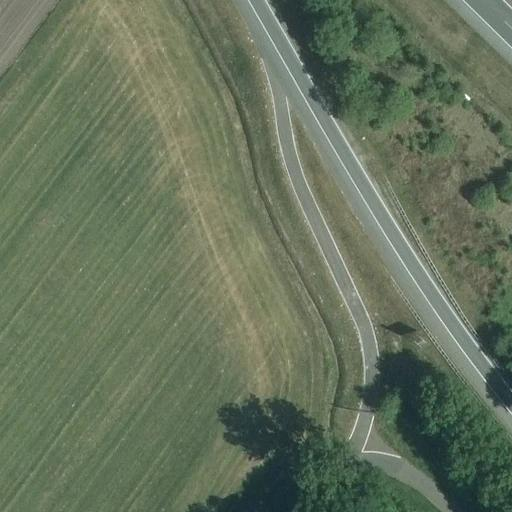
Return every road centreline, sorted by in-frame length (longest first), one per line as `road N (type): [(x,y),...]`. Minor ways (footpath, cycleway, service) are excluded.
road 1 (trunk): [(253,0),(411,263),(511,402)]
road 2 (unclassified): [(451,511),(411,477),(363,461),(345,468),(313,511)]
